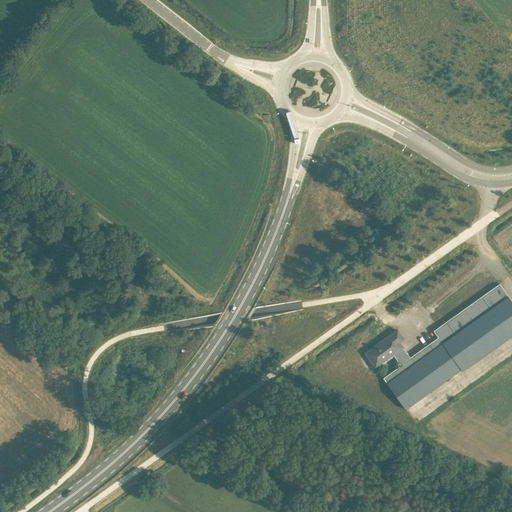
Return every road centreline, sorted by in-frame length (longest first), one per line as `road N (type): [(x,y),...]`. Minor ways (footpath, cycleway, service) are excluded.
road 1 (primary): [(48,511),(103,471),(191,379),(245,297),(292,182)]
road 2 (tertiary): [(339,109),(458,172),(494,182)]
road 3 (tertiary): [(495,170),(346,92)]
road 4 (unclassified): [(494,182),(481,225),(380,295)]
